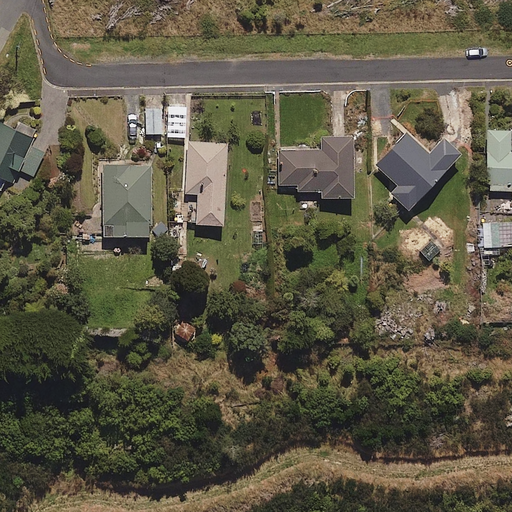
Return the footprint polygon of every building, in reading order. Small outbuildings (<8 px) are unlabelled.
[(159,132),(159,105),(143,105),(144,132),(159,132)] [(182,132),(184,107),(168,106),(166,131),(182,132)] [(36,132),(2,114),(0,116),(0,186),(5,190),(18,166),(33,173),(44,151),(30,143),(36,132)] [(425,148),(401,126),(370,160),(394,181),(387,189),(405,205),(455,149),(437,134),(425,148)] [(511,126),(483,127),(484,188),(511,187),(511,126)] [(348,132),(317,132),(317,146),(278,147),(279,187),(316,186),(316,193),(349,193),(348,132)] [(223,140),(185,139),(183,191),(194,191),(193,220),(220,221),(223,140)] [(145,161),(99,162),(101,219),(73,220),(73,233),(147,231),(145,161)] [(511,217),(485,216),(484,243),(510,244),(511,217)]
